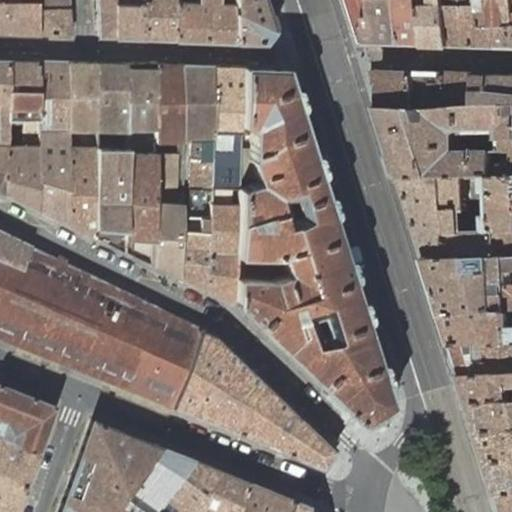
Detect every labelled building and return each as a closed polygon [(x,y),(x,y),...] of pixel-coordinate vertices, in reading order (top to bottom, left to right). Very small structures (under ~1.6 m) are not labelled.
[(36,8),(68,8),(67,0),(35,0),(36,1),(36,8)] [(96,0),(98,36),(113,36),(113,2),(112,0),(96,0)] [(143,37),(174,38),(174,0),(138,0),(139,3),(142,3),(143,37)] [(174,0),(174,38),(233,40),(232,0),(174,0)] [(232,0),(233,40),(261,41),(270,29),(261,0),(232,0)] [(350,0),(352,5),(364,42),(370,42),(373,0),(350,0)] [(405,44),(400,0),(373,0),(370,42),(388,43),(405,44)] [(421,0),(400,0),(405,44),(415,44),(427,44),(422,2),(421,0)] [(454,45),(449,5),(448,0),(434,0),(435,1),(422,2),(427,44),(440,44),(454,45)] [(511,0),(481,0),(482,5),(449,5),(454,45),(473,46),(499,47),(499,26),(511,25),(511,0)] [(0,32),(37,34),(36,8),(36,1),(2,1),(0,1),(0,32)] [(113,36),(143,37),(142,3),(139,3),(113,2),(113,36)] [(36,8),(37,34),(69,35),(68,8),(36,8)] [(511,25),(499,26),(499,47),(511,46),(511,25)] [(36,60),(6,59),(6,102),(6,119),(38,119),(36,60)] [(68,61),(36,60),(38,119),(38,128),(68,128),(68,61)] [(95,62),(68,61),(68,128),(68,130),(95,130),(95,62)] [(154,61),(124,63),(125,130),(125,145),(125,152),(139,153),(139,128),(154,128),(154,63),(154,61)] [(124,63),(95,62),(95,130),(125,130),(124,63)] [(181,64),(154,63),(154,128),(154,131),(183,131),(182,127),(181,64)] [(212,65),(181,64),(182,127),(190,127),(190,134),(189,158),(210,159),(210,153),(211,134),(211,130),(211,123),(211,97),(212,96),(212,65)] [(211,123),(240,124),(242,66),(212,65),(212,96),(211,97),(211,123)] [(242,66),(240,124),(250,124),(250,154),(248,159),(254,181),(238,186),(238,188),(238,203),(237,219),(281,206),(279,197),(290,194),(293,203),(322,194),(282,68),(242,66)] [(385,108),(386,108),(385,70),(373,71),(385,108)] [(386,108),(418,108),(417,71),(401,71),(385,70),(386,108)] [(418,108),(451,108),(449,72),(433,72),(417,71),(418,108)] [(483,106),(480,73),(464,73),(449,72),(451,108),(483,106)] [(511,93),(498,92),(498,74),(490,74),(480,73),(483,106),(451,108),(418,108),(386,108),(385,108),(406,177),(467,175),(477,175),(486,175),(511,174),(511,93)] [(511,74),(498,74),(498,92),(511,93),(511,74)] [(38,119),(6,119),(6,131),(6,140),(6,145),(38,145),(38,130),(38,128),(38,119)] [(240,124),(211,123),(211,130),(211,134),(210,153),(210,159),(209,187),(211,187),(232,188),(238,188),(238,177),(239,153),(240,124)] [(38,130),(38,145),(36,209),(67,224),(68,147),(68,130),(68,128),(38,128),(38,130)] [(38,145),(6,145),(5,194),(36,209),(38,145)] [(94,225),(94,237),(126,253),(126,237),(125,237),(125,229),(125,152),(125,145),(95,145),(95,146),(94,225)] [(95,146),(68,147),(67,224),(94,237),(94,225),(95,146)] [(126,237),(126,253),(152,265),(153,240),(155,203),(154,152),(139,153),(125,152),(125,229),(125,237),(126,237)] [(154,152),(155,203),(175,203),(176,153),(154,152)] [(210,159),(189,158),(188,186),(189,186),(209,187),(210,159)] [(511,174),(486,175),(486,191),(495,191),(497,214),(487,215),(487,230),(479,231),(481,257),(500,257),(498,230),(511,229),(511,174)] [(467,175),(406,177),(432,259),(481,257),(479,231),(467,231),(463,209),(468,209),(467,175)] [(211,187),(209,187),(189,186),(188,216),(201,215),(209,215),(210,202),(211,187)] [(232,188),(211,187),(210,202),(209,215),(209,227),(205,290),(234,305),(235,275),(236,254),(237,219),(238,203),(238,188),(232,188)] [(349,279),(322,194),(293,203),(296,213),(285,217),(281,206),(237,219),(236,254),(275,255),(282,257),(283,266),(288,271),(269,277),(235,275),(234,305),(257,327),(277,302),(349,279)] [(153,240),(152,265),(179,278),(180,230),(181,219),(182,203),(181,203),(175,203),(155,203),(153,240)] [(209,215),(201,215),(201,228),(180,230),(179,278),(205,290),(209,227),(209,215)] [(511,229),(498,230),(500,257),(511,256),(511,229)] [(30,245),(0,230),(0,257),(21,266),(30,245)] [(0,338),(172,407),(201,327),(30,245),(21,266),(0,257),(0,338)] [(481,257),(432,259),(450,315),(511,313),(511,294),(511,256),(500,257),(481,257)] [(277,302),(257,327),(359,423),(374,413),(389,405),(349,279),(277,302)] [(511,312),(511,313),(450,315),(459,344),(511,341),(511,312)] [(275,448),(294,410),(213,333),(201,327),(172,407),(275,448)] [(511,341),(459,344),(469,376),(511,372),(511,341)] [(511,372),(469,376),(477,404),(511,400),(511,372)] [(0,435),(36,455),(54,405),(0,383),(0,435)] [(511,400),(477,404),(486,434),(511,431),(511,400)] [(334,448),(294,410),(275,448),(322,467),(334,448)] [(108,511),(127,489),(160,447),(91,420),(57,511),(108,511)] [(491,451),(495,464),(511,461),(511,431),(486,434),(491,451)] [(0,473),(25,485),(36,455),(0,435),(0,473)] [(190,459),(160,447),(127,489),(138,496),(153,507),(154,506),(163,494),(190,459)] [(189,511),(220,471),(190,459),(163,494),(183,511),(189,511)] [(511,461),(495,464),(500,478),(505,494),(511,493),(511,461)] [(235,511),(246,481),(220,471),(189,511),(235,511)] [(0,511),(15,511),(25,485),(0,473),(0,511)] [(287,511),(292,499),(246,481),(235,511),(287,511)] [(138,496),(127,489),(108,511),(129,511),(127,510),(138,496)] [(183,511),(163,494),(154,506),(160,511),(183,511)] [(149,511),(153,507),(138,496),(127,510),(129,511),(149,511)] [(292,499),(287,511),(310,511),(309,503),(292,499)]
